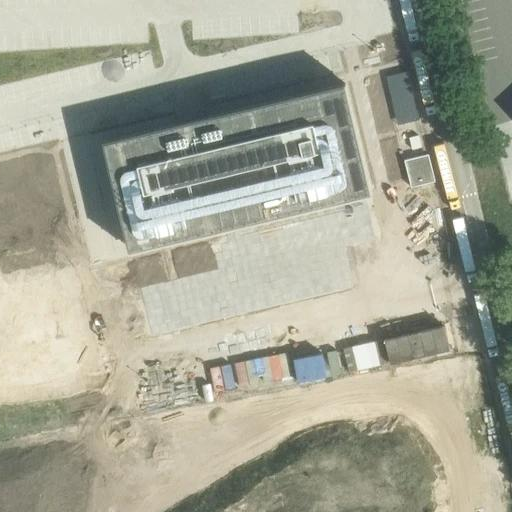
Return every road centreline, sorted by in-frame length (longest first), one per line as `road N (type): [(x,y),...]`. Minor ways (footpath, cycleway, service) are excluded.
road 1 (unknown): [(461,188),(163,254)]
road 2 (unknown): [(0,119),(69,99),(107,99),(142,141),(163,254)]
road 3 (unknown): [(163,254),(0,289)]
road 4 (unknown): [(505,0),(511,132)]
